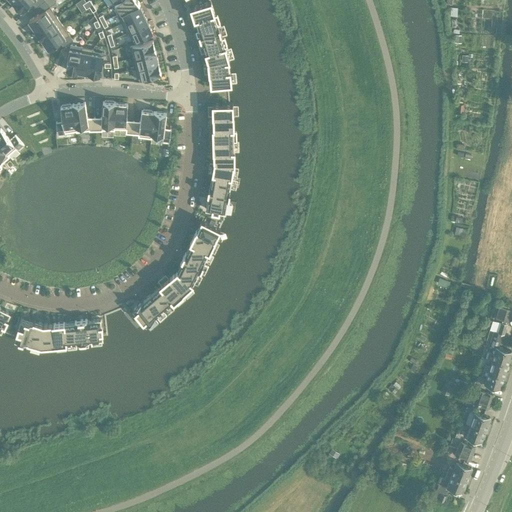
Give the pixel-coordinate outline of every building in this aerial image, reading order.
[(31,2),(36,7),(45,0),(16,0),(13,3),(21,11),(31,2)] [(57,16),(45,0),(36,7),(40,13),(29,21),(35,31),(57,16)] [(140,3),(137,0),(118,0),(111,5),(117,13),(140,3)] [(215,13),(211,1),(191,7),(195,19),(196,19),(195,18),(214,12),(214,13),(215,13)] [(122,23),(144,13),(139,3),(140,3),(117,13),(117,14),(122,23)] [(199,30),(199,31),(218,25),(218,24),(217,23),(220,22),(217,14),(215,14),(214,13),(214,12),(195,18),(196,19),(199,30)] [(126,33),(148,22),(144,13),(122,23),(126,33)] [(42,40),(63,25),(57,16),(35,31),(42,40)] [(133,42),(153,33),(148,22),(126,33),(127,33),(129,32),(133,42)] [(203,42),(222,36),(222,37),(222,36),(219,24),(218,24),(218,25),(199,31),(199,30),(198,31),(199,31),(196,32),(198,37),(200,37),(202,43),(203,42)] [(63,25),(42,40),(48,49),(60,42),(63,46),(73,40),(63,25)] [(203,42),(206,52),(206,53),(225,47),(225,46),(224,45),(227,44),(224,37),(222,37),(222,36),(203,42)] [(153,40),(130,46),(133,57),(156,52),(153,40)] [(66,70),(78,72),(82,46),(81,51),(70,49),(66,70)] [(78,72),(88,74),(93,48),(82,46),(78,72)] [(209,61),(209,62),(229,60),(229,61),(230,60),(225,46),(225,47),(206,53),(206,52),(206,53),(209,61)] [(100,76),(104,53),(93,51),(93,48),(88,74),(100,76)] [(133,57),(136,68),(158,62),(156,52),(133,57)] [(209,61),(208,61),(210,74),(210,73),(230,71),(229,61),(229,60),(209,62),(209,61)] [(158,62),(136,68),(138,80),(161,74),(158,62)] [(210,73),(210,74),(211,85),(232,83),(231,71),(230,71),(210,73)] [(95,117),(95,130),(102,130),(102,129),(114,130),(114,128),(115,103),(116,103),(116,102),(114,102),(114,100),(105,100),(105,101),(103,101),(102,117),(95,117)] [(73,104),(77,131),(76,131),(89,130),(95,130),(95,117),(87,117),(85,102),(72,103),(72,104),(73,104)] [(65,132),(76,131),(77,131),(73,104),(72,104),(71,105),(70,103),(62,105),(62,106),(60,106),(63,120),(56,121),(58,135),(65,134),(65,132)] [(126,133),(132,134),(134,121),(127,120),(128,103),(116,103),(115,103),(114,128),(126,129),(126,133)] [(228,103),(213,104),(213,116),(233,115),(233,103),(230,103),(228,103)] [(140,121),(134,121),(132,134),(139,134),(138,136),(151,138),(152,134),(151,134),(154,112),(152,111),(152,110),(143,109),(143,110),(142,110),(140,121)] [(151,134),(152,134),(163,135),(162,141),(170,142),(171,129),(165,128),(167,112),(154,111),(154,112),(151,134)] [(233,115),(213,116),(214,116),(214,128),(213,128),(213,129),(233,128),(233,129),(234,129),(234,115),(233,115)] [(0,146),(8,155),(17,147),(18,149),(24,144),(15,134),(10,139),(0,128),(0,146)] [(233,128),(213,129),(213,140),(234,140),(234,139),(237,139),(236,130),(233,130),(233,129),(233,128)] [(234,140),(213,140),(214,152),(234,151),(234,149),(234,140)] [(0,164),(9,156),(8,155),(0,146),(0,169),(2,167),(0,164)] [(234,151),(214,152),(214,161),(234,165),(235,166),(235,151),(234,151)] [(215,162),(213,173),(232,176),(234,165),(214,161),(214,162),(215,162)] [(210,185),(209,185),(229,189),(230,188),(232,177),(232,176),(213,173),(210,185)] [(209,185),(207,197),(227,200),(227,201),(228,201),(230,189),(230,188),(229,189),(209,185)] [(208,197),(206,209),(212,210),(212,211),(213,211),(212,216),(223,219),(224,212),(225,212),(225,211),(227,201),(227,200),(207,197),(208,197)] [(197,229),(196,230),(214,239),(215,239),(216,239),(215,239),(220,228),(219,227),(214,225),(209,223),(202,219),(197,230),(197,229)] [(196,230),(190,242),(209,251),(208,251),(209,252),(210,251),(215,239),(214,239),(196,230)] [(186,252),(204,261),(208,251),(209,251),(190,242),(190,243),(191,243),(187,252),(186,252)] [(186,252),(181,262),(199,271),(204,261),(186,252)] [(177,271),(192,283),(199,271),(181,262),(180,263),(181,263),(177,271)] [(170,277),(169,277),(182,292),(192,283),(177,271),(170,277)] [(169,277),(161,284),(174,300),(182,292),(169,277)] [(161,285),(151,294),(164,308),(174,300),(161,284),(160,285),(161,285)] [(142,300),(155,316),(164,308),(151,294),(143,301),(142,300)] [(142,300),(133,308),(143,320),(144,321),(146,324),(155,316),(142,300)] [(0,306),(0,329),(1,330),(2,329),(4,325),(5,325),(8,319),(7,318),(10,313),(0,307),(0,306)] [(15,336),(28,340),(34,321),(34,320),(34,321),(21,317),(15,334),(15,336)] [(87,319),(89,339),(90,339),(103,338),(102,335),(102,334),(102,332),(103,332),(102,324),(101,325),(101,318),(88,320),(87,319)] [(87,319),(75,320),(78,341),(77,341),(90,340),(90,339),(89,339),(87,319)] [(65,322),(64,322),(66,342),(77,341),(78,341),(75,320),(75,321),(65,322)] [(28,340),(27,341),(41,345),(41,344),(44,323),(34,321),(28,340)] [(53,322),(53,323),(55,343),(56,343),(66,342),(64,322),(53,323),(53,322)] [(41,344),(41,345),(56,344),(56,343),(55,343),(53,323),(44,323),(41,344)] [(493,359),(508,364),(511,351),(499,347),(503,333),(504,334),(507,324),(502,323),(499,332),(494,331),(490,345),(497,347),(494,354),(491,353),(489,359),(493,360),(493,359)] [(486,364),(484,370),(504,376),(508,364),(493,359),(493,360),(491,366),(486,364)] [(504,376),(484,370),(483,375),(487,377),(485,384),(500,388),(504,376)] [(479,389),(477,396),(492,402),(494,395),(479,389)] [(492,402),(477,396),(474,403),(489,408),(492,402)] [(470,412),(466,422),(471,424),(486,429),(490,417),(475,412),(475,413),(472,411),(470,412)] [(471,424),(466,422),(464,428),(469,429),(467,436),(481,441),(486,429),(471,424)] [(461,441),(458,447),(473,453),(476,446),(461,441)] [(473,453),(458,447),(455,454),(470,460),(473,453)] [(450,467),(447,472),(466,480),(471,468),(457,462),(454,468),(450,467)] [(445,494),(448,486),(462,492),(466,480),(447,472),(445,477),(442,476),(440,483),(437,491),(436,490),(434,495),(439,498),(445,500),(447,495),(445,494)]
